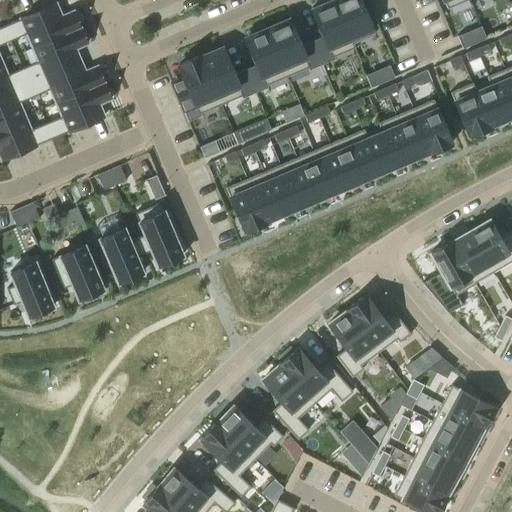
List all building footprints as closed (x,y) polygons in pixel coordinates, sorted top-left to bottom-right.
[(333,0),(332,0),(311,9),(323,36),(311,41),(321,64),(334,59),(333,56),(353,48),(333,0)] [(333,0),(353,48),(354,47),(352,43),(373,34),(359,0),(333,0)] [(443,0),(447,8),(466,0),(443,0)] [(56,3),(4,25),(11,41),(27,34),(33,47),(79,27),(73,11),(61,16),(56,3)] [(288,19),(266,28),(287,76),(307,67),(308,70),(321,64),(311,41),(300,46),(288,19)] [(4,25),(0,27),(0,45),(11,41),(4,25)] [(249,35),(244,37),(256,64),(245,69),(254,92),(267,87),(266,85),(273,82),(287,76),(266,28),(263,29),(262,25),(247,31),(249,35)] [(480,26),(457,36),(462,48),(485,38),(480,26)] [(38,60),(22,67),(28,81),(80,60),(75,48),(86,43),(79,27),(33,47),(38,60)] [(509,34),(498,39),(501,47),(511,42),(509,34)] [(487,44),(476,49),(479,56),(490,51),(487,44)] [(200,55),(199,55),(220,104),(241,96),(242,98),(254,92),(245,69),(233,74),(222,47),(201,56),(200,55)] [(476,49),(465,53),(468,61),(479,56),(476,49)] [(182,76),(171,81),(187,121),(200,115),(200,113),(220,104),(199,55),(178,64),(179,65),(178,66),(182,76)] [(459,56),(448,60),(451,68),(462,64),(459,56)] [(80,60),(28,81),(34,96),(51,89),(56,102),(103,82),(96,66),(84,71),(80,60)] [(0,61),(0,93),(28,81),(22,67),(5,74),(0,61)] [(388,65),(365,75),(370,87),(394,77),(388,65)] [(511,88),(504,69),(487,76),(505,118),(511,114),(511,88)] [(411,76),(400,81),(403,88),(415,84),(411,76)] [(471,82),(471,83),(489,127),(490,127),(489,124),(505,118),(487,76),(486,76),(488,81),(473,87),(471,82)] [(28,81),(0,93),(0,125),(23,116),(18,103),(34,96),(28,81)] [(103,82),(56,102),(62,115),(45,122),(52,138),(105,115),(99,103),(110,98),(103,82)] [(395,83),(383,88),(387,95),(398,91),(395,83)] [(471,83),(450,92),(466,129),(468,135),(469,134),(470,135),(482,130),(489,127),(471,83)] [(383,88),(372,93),(376,100),(387,95),(383,88)] [(361,97),(350,102),(354,109),(365,105),(361,97)] [(432,99),(412,108),(430,152),(450,144),(450,143),(451,142),(439,114),(432,99)] [(287,121),(305,113),(300,102),(282,110),(287,121)] [(350,102),(339,107),(342,114),(354,109),(350,102)] [(326,106),(315,110),(318,118),(329,113),(326,106)] [(412,108),(395,115),(413,157),(428,150),(429,153),(430,152),(412,108)] [(315,110),(304,115),(307,123),(318,118),(315,110)] [(395,115),(378,122),(396,164),(413,157),(395,115)] [(23,116),(0,125),(0,159),(52,138),(45,122),(29,129),(23,116)] [(234,130),(239,141),(272,127),(267,116),(234,130)] [(363,129),(362,129),(380,171),(396,164),(378,122),(379,127),(365,133),(363,129)] [(295,125),(284,130),(287,138),(299,133),(295,125)] [(362,129),(345,136),(363,178),(380,171),(362,129)] [(284,130),(273,135),(276,142),(287,138),(284,130)] [(345,136),(329,143),(347,185),(363,178),(345,136)] [(201,145),(206,155),(220,149),(216,138),(201,145)] [(262,139),(251,144),(254,152),(265,147),(262,139)] [(329,143),(312,150),(330,192),(347,185),(329,143)] [(251,144),(240,149),(243,156),(254,152),(251,144)] [(312,150),(296,157),(313,199),(330,192),(312,150)] [(234,151),(223,156),(226,163),(238,159),(234,151)] [(296,157),(279,164),(297,206),(313,199),(296,157)] [(279,164),(263,171),(280,213),(297,206),(279,164)] [(119,165),(108,170),(114,185),(125,180),(119,165)] [(108,170),(97,175),(103,190),(114,185),(108,170)] [(263,171),(246,178),(265,223),(266,222),(265,220),(280,213),(263,171)] [(153,198),(164,194),(156,175),(145,179),(148,186),(153,198)] [(246,178),(225,187),(243,230),(245,230),(245,231),(265,223),(246,178)] [(32,202),(22,207),(28,222),(38,217),(32,202)] [(59,213),(55,202),(43,206),(48,218),(59,213)] [(160,202),(135,213),(144,234),(136,237),(143,253),(151,250),(157,266),(182,255),(160,202)] [(85,221),(78,205),(66,210),(73,226),(85,221)] [(22,207),(10,212),(16,227),(28,222),(22,207)] [(489,220),(469,231),(488,263),(507,252),(501,241),(498,236),(489,220)] [(124,228),(99,238),(117,282),(142,272),(136,256),(143,253),(136,237),(129,240),(124,228)] [(469,231),(450,242),(469,274),(488,263),(469,231)] [(436,263),(416,274),(444,303),(456,297),(450,286),(470,275),(469,274),(450,242),(450,241),(430,252),(436,263)] [(84,245),(51,259),(63,288),(71,284),(78,299),(82,298),(83,302),(100,294),(99,290),(103,289),(84,245)] [(35,261),(9,272),(15,284),(6,288),(13,304),(21,301),(27,316),(53,306),(35,261)] [(365,294),(346,309),(347,310),(372,344),(390,331),(398,341),(410,332),(394,310),(383,318),(365,294)] [(347,310),(328,324),(345,348),(335,356),(351,377),(363,368),(354,357),(372,344),(347,310)] [(505,316),(499,326),(506,330),(511,319),(505,316)] [(499,326),(493,337),(500,341),(506,330),(499,326)] [(282,360),(279,363),(316,405),(333,391),(341,400),(352,391),(327,361),(317,370),(297,347),(292,350),(290,347),(279,357),(282,360)] [(279,363),(262,379),(280,401),(270,409),(297,440),(308,430),(299,420),(316,405),(279,363)] [(414,376),(409,386),(416,390),(421,380),(414,376)] [(405,407),(407,409),(410,410),(415,399),(416,399),(419,392),(416,390),(409,386),(399,405),(405,407)] [(459,389),(449,408),(482,425),(483,426),(488,416),(493,407),(492,406),(459,389)] [(390,398),(379,405),(391,421),(397,408),(390,398)] [(232,405),(216,422),(247,452),(263,436),(272,445),(282,434),(263,416),(253,425),(232,405)] [(449,408),(440,426),(473,443),(482,425),(449,408)] [(401,415),(395,426),(402,429),(408,419),(401,415)] [(216,422),(200,439),(221,460),(212,470),(231,489),(241,478),(231,468),(247,452),(216,422)] [(395,426),(390,436),(397,440),(402,429),(395,426)] [(440,426),(430,444),(463,461),(473,443),(440,426)] [(430,444),(421,462),(454,479),(463,461),(430,444)] [(382,451),(376,462),(383,465),(389,455),(382,451)] [(362,455),(351,464),(362,476),(368,463),(362,455)] [(511,482),(511,461),(503,477),(511,482)] [(376,462),(371,472),(378,476),(383,465),(376,462)] [(421,462),(411,480),(444,497),(454,479),(421,462)] [(173,468),(158,486),(189,511),(208,511),(215,504),(216,505),(224,511),(225,511),(235,501),(205,476),(196,487),(173,468)] [(274,478),(261,492),(274,504),(283,487),(274,478)] [(411,480),(401,499),(418,508),(426,511),(438,511),(440,507),(445,498),(444,497),(411,480)] [(146,499),(142,503),(152,511),(189,511),(158,486),(157,485),(154,489),(151,486),(143,496),(146,499)] [(511,511),(511,494),(490,485),(478,511),(511,511)] [(276,499),(269,511),(290,511),(293,508),(276,499)]
